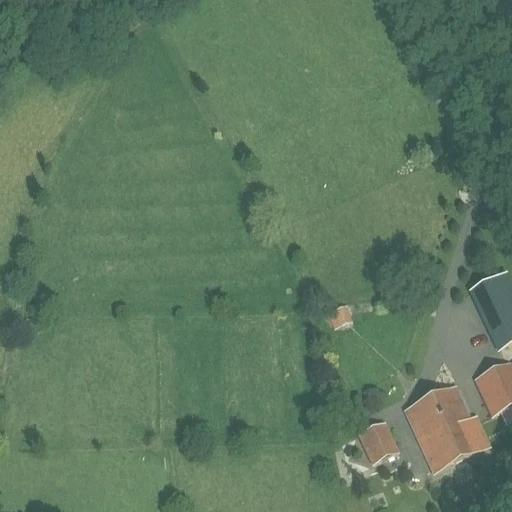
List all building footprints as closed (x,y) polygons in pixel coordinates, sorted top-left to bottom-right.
[(511,290),(507,279),(474,294),(501,354),(511,348),(511,290)] [(346,310),(335,313),(341,329),(351,326),(346,310)] [(475,384),(492,420),(511,410),(511,372),(510,368),(475,384)] [(407,415),(435,475),(488,451),(474,422),(469,425),(454,393),(407,415)] [(359,439),(373,468),(398,456),(384,427),(359,439)]
